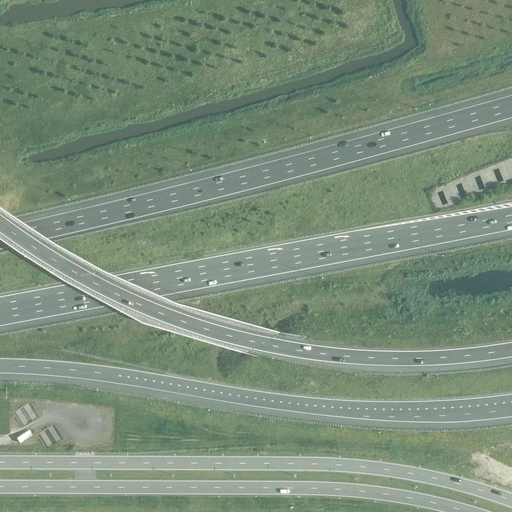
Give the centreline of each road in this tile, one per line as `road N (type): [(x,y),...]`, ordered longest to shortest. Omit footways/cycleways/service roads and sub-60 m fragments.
road 1 (motorway): [(0,224),(94,287),(229,338),(401,361),(511,350)]
road 2 (motorway): [(511,106),(0,237)]
road 3 (motorway): [(0,310),(511,217)]
road 4 (tertiary): [(511,501),(440,478),(334,461),(0,459)]
road 5 (motorway): [(0,365),(313,406),(511,401)]
road 6 (tertiary): [(0,489),(324,490),(455,511)]
